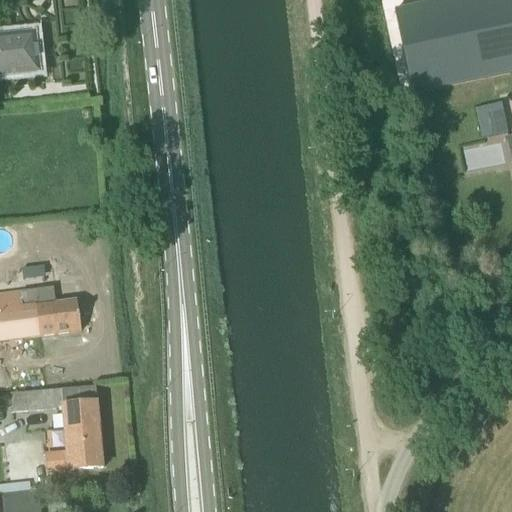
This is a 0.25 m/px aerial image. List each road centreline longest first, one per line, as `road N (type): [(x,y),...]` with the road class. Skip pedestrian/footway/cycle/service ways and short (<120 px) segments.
road 1 (track): [(375,511),(315,0)]
road 2 (primary): [(181,306),(150,0)]
road 3 (unclassified): [(384,511),(403,454),(440,408),(511,356)]
road 4 (primary): [(208,511),(181,306)]
road 5 (primary): [(181,306),(181,511)]
